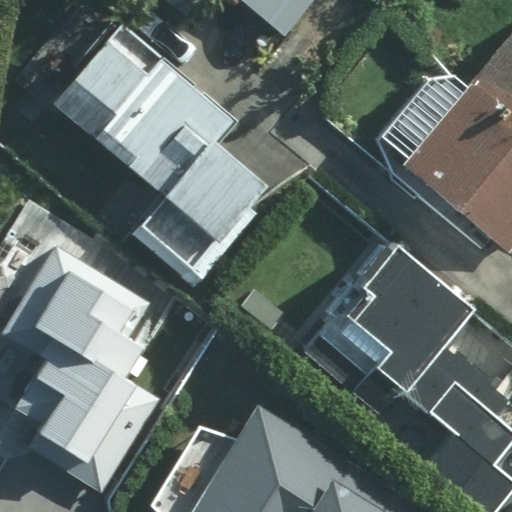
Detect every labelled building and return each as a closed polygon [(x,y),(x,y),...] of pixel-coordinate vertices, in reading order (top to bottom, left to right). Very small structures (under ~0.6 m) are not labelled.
[(234,119),(89,0),(74,0),(11,77),(125,172),(98,204),(192,282),(269,189),(214,143),(234,119)] [(314,0),(163,0),(183,16),(196,0),(224,0),(279,44),(314,0)] [(511,247),(511,33),(462,96),(436,76),(371,157),(501,261),(511,247)] [(139,299),(19,227),(0,259),(0,292),(23,306),(0,344),(35,365),(7,411),(29,425),(20,440),(97,486),(155,390),(132,377),(149,348),(120,331),(139,299)] [(469,307),(374,236),(283,357),(487,511),(492,511),(510,489),(492,476),(511,449),(511,428),(495,416),(511,393),(511,392),(444,341),(469,307)] [(433,511),(252,406),(189,511),(433,511)]
